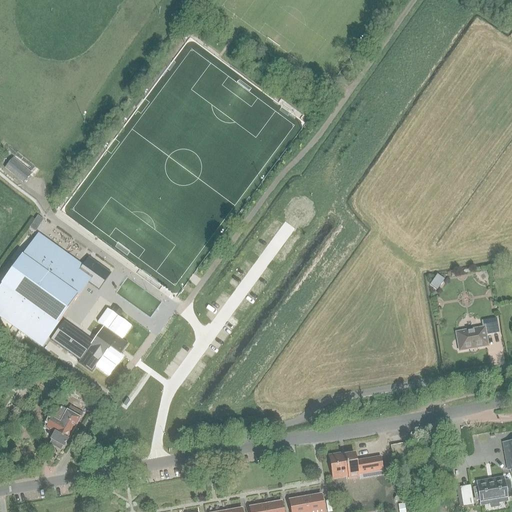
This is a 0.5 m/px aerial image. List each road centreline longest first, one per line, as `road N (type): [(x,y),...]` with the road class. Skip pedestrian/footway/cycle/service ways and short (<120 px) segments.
road 1 (residential): [(62,479),(66,458),(133,361),(187,302),(415,0)]
road 2 (unclassified): [(243,447),(249,433),(299,420),(324,400),(511,366)]
road 3 (tertiary): [(243,447),(478,406)]
road 4 (tertiary): [(62,479),(243,447)]
